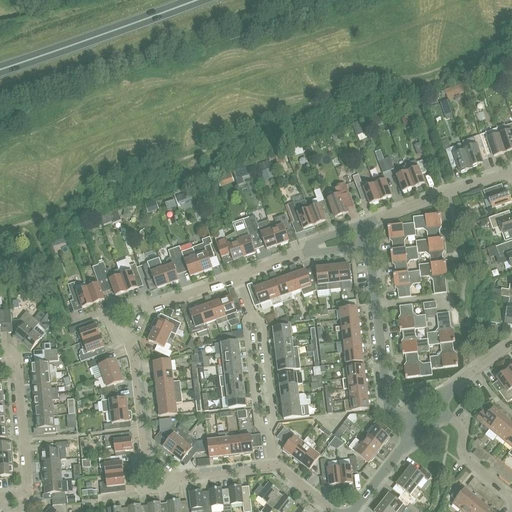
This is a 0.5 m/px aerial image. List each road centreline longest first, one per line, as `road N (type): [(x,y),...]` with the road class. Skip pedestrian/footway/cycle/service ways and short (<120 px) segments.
road 1 (residential): [(270,467),(174,478),(143,490),(136,362),(109,313),(132,305),(145,310),(237,277)]
road 2 (trunk): [(0,70),(201,0)]
road 3 (residential): [(406,424),(388,409),(368,246)]
road 4 (residential): [(0,497),(28,488),(17,370),(0,363)]
road 5 (residential): [(365,223),(511,171)]
road 6 (residential): [(251,317),(262,327),(273,422),(266,430)]
